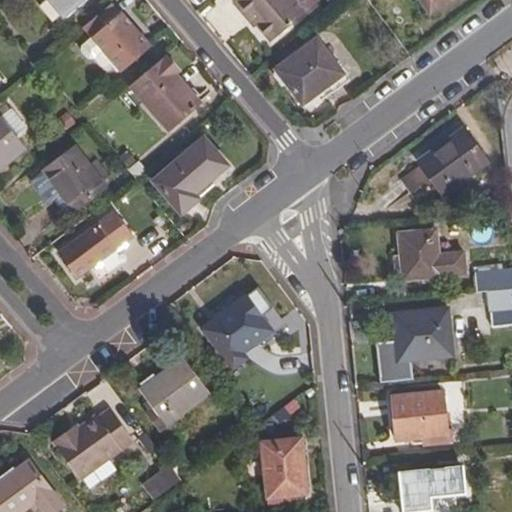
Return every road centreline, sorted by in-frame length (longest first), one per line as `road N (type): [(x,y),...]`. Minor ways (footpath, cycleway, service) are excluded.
road 1 (residential): [(347,511),(327,313),(278,196)]
road 2 (residential): [(310,173),(511,21)]
road 3 (residential): [(81,342),(278,196)]
road 4 (residential): [(310,173),(161,0)]
road 5 (residential): [(0,243),(81,342)]
